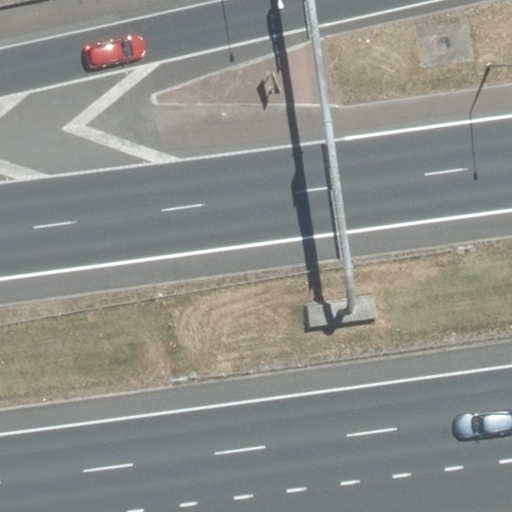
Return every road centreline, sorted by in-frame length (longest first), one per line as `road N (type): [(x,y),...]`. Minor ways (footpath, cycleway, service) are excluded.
road 1 (motorway): [(0,229),(511,164)]
road 2 (motorway): [(0,78),(331,0)]
road 3 (motorway): [(272,452),(0,486)]
road 4 (motorway): [(511,417),(272,452)]
road 5 (motorway): [(511,443),(272,452)]
